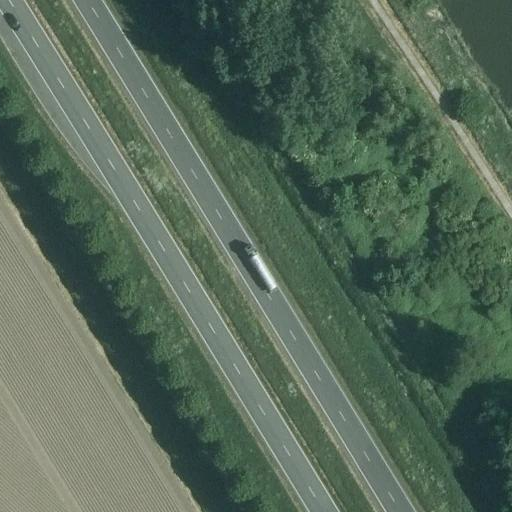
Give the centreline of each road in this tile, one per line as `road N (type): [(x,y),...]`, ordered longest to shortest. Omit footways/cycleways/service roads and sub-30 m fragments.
road 1 (trunk): [(7,0),(322,511)]
road 2 (trunk): [(399,511),(85,0)]
